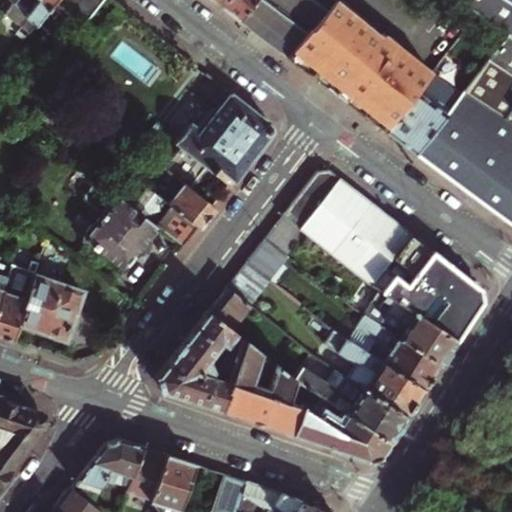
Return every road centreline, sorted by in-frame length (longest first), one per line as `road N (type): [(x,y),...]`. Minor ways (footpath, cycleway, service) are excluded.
road 1 (residential): [(97,399),(317,120)]
road 2 (residential): [(97,399),(390,503)]
road 3 (residential): [(511,264),(317,120)]
road 4 (tertiary): [(390,503),(511,316)]
road 5 (residential): [(317,120),(161,0)]
road 6 (residential): [(97,399),(9,511)]
